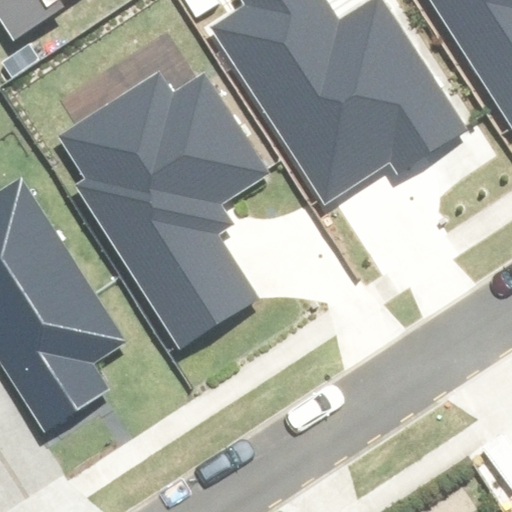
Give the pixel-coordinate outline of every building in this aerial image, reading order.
[(0,0),(0,18),(21,50),(98,0),(0,0)] [(246,0),(254,10),(212,37),(319,201),(391,154),(401,168),(463,128),(385,9),(347,33),(325,0),(246,0)] [(511,0),(428,0),(511,128),(511,0)] [(126,98),(60,140),(89,184),(77,192),(178,346),(252,299),(196,213),(264,169),(209,85),(172,109),(161,93),(134,110),(126,98)] [(124,355),(17,191),(0,201),(0,370),(49,445),(116,402),(97,373),(124,355)]
